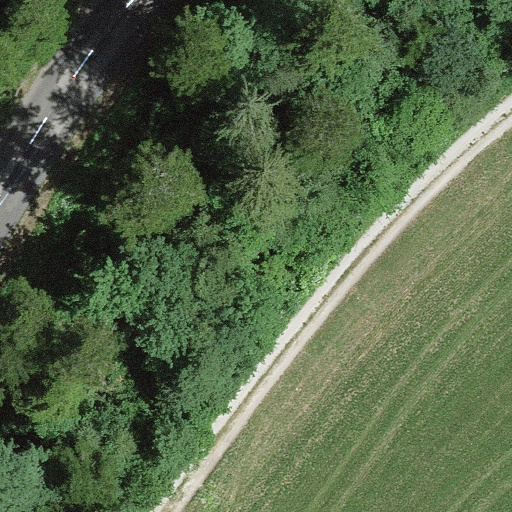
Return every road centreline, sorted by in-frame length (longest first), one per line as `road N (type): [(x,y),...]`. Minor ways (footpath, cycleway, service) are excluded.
road 1 (track): [(511,110),(484,128),(310,314),(165,511)]
road 2 (secondary): [(141,0),(0,204)]
